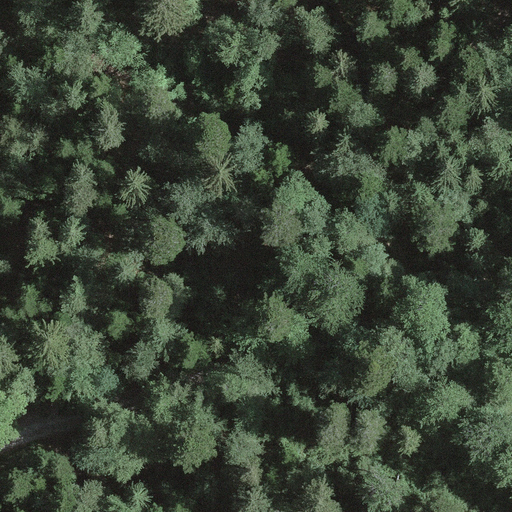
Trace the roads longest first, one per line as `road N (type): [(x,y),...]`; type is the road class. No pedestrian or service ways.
road 1 (track): [(0,35),(193,108),(274,155),(398,196),(511,262)]
road 2 (track): [(511,335),(398,331),(351,338),(0,448)]
